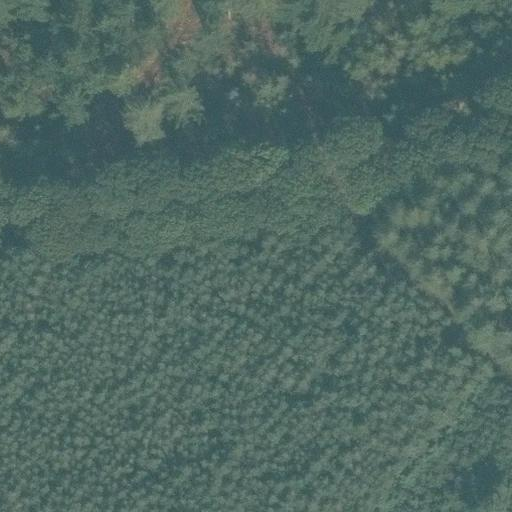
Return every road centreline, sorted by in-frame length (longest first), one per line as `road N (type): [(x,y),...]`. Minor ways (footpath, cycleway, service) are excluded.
road 1 (track): [(0,209),(125,214),(299,171),(511,104)]
road 2 (track): [(346,157),(374,218),(485,361),(511,381)]
